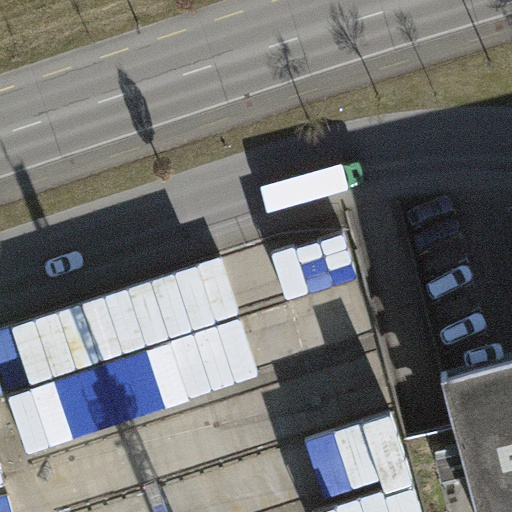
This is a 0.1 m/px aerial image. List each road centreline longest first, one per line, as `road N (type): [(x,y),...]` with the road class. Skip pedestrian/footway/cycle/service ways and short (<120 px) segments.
road 1 (unclassified): [(0,275),(371,155),(511,144)]
road 2 (primary): [(0,136),(425,0)]
